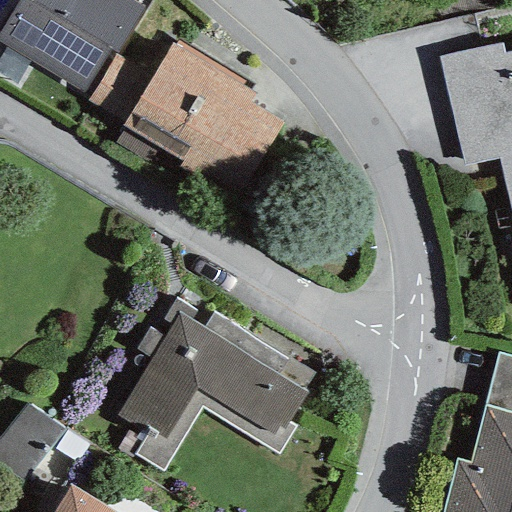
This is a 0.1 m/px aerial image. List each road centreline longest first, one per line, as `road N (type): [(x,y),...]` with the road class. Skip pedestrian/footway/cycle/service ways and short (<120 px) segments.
road 1 (residential): [(419,348),(354,327),(0,116)]
road 2 (residential): [(272,0),(382,97),(431,215),(419,348)]
road 3 (residential): [(419,348),(389,454),(359,511)]
